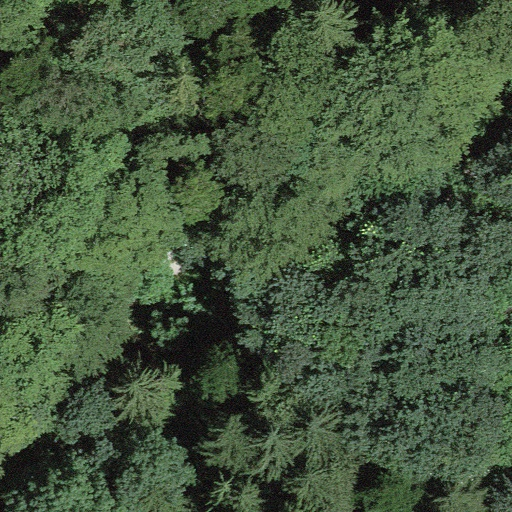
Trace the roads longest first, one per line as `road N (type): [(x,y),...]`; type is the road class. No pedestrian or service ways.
road 1 (track): [(0,469),(44,388),(131,290),(511,111)]
road 2 (track): [(307,208),(511,177)]
